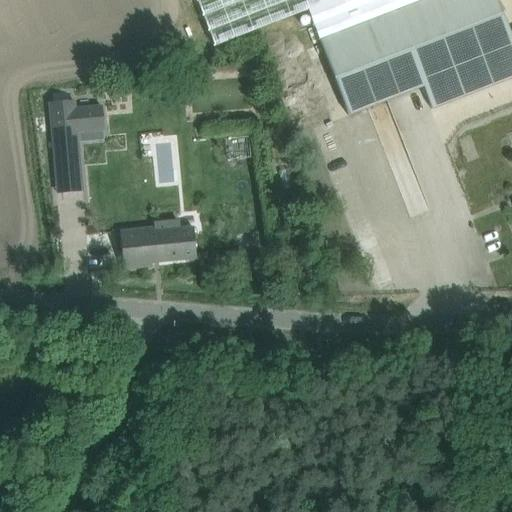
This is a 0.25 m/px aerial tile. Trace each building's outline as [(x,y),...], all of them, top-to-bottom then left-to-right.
[(511,78),(511,40),(496,0),(195,0),(214,47),(307,11),(348,116),(423,87),(431,109),(511,78)] [(49,105),(48,105),(48,106),(54,169),(80,167),(78,143),(78,142),(77,133),(102,130),(103,130),(101,106),(75,108),(74,103),(74,102),(73,101),(72,101),(73,104),(71,104),(50,106),(50,104),(49,104),(49,105)] [(140,103),(144,185),(183,183),(179,102),(140,103)] [(465,144),(473,165),(485,161),(478,140),(465,144)] [(196,259),(193,228),(178,229),(177,222),(154,224),(155,229),(119,232),(123,268),(151,265),(151,263),(196,259)] [(487,248),(494,262),(508,255),(501,241),(487,248)]
